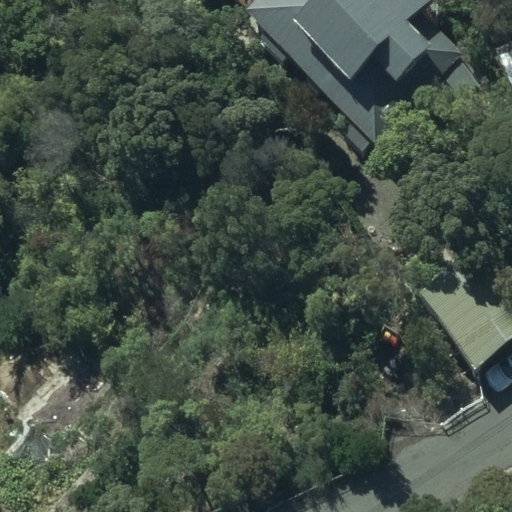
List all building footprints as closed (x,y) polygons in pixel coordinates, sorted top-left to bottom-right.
[(389,0),(384,6),(378,0),(267,0),(229,38),(359,167),(471,53),(417,0),(389,0)] [(511,56),(498,63),(511,96),(511,56)] [(429,295),(401,327),(468,389),(497,358),(429,295)] [(0,511),(1,511),(116,383),(69,342),(52,361),(24,337),(11,352),(0,342),(0,511)] [(358,348),(368,427),(415,421),(405,342),(358,348)]
